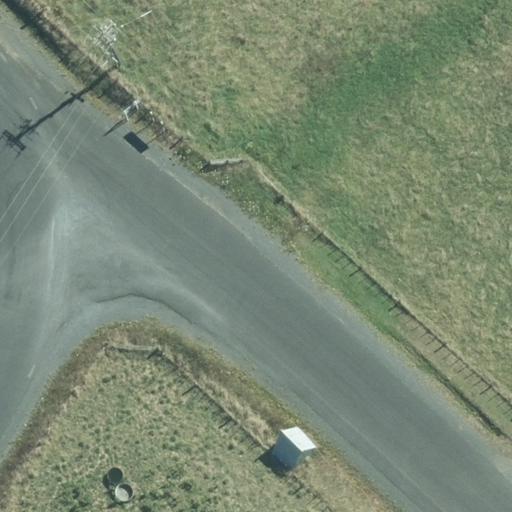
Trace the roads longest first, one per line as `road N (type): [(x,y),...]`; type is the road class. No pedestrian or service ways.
road 1 (unclassified): [(12,197),(222,264),(489,511)]
road 2 (unclassified): [(0,350),(9,331),(12,197)]
